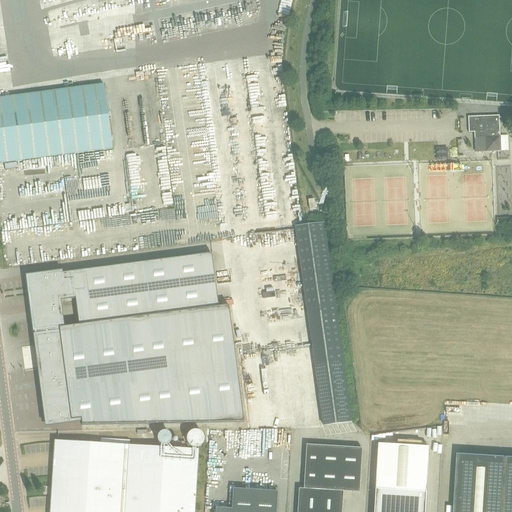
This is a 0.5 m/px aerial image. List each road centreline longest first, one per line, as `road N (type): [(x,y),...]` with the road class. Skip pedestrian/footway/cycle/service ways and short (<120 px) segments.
road 1 (unknown): [(0,278),(209,254),(235,270),(238,298)]
road 2 (unclassified): [(317,196),(302,68),(316,0)]
road 3 (unknown): [(290,511),(295,448),(340,441),(361,452),(356,511)]
road 4 (unclassified): [(19,511),(0,364)]
road 5 (unknown): [(441,511),(450,450),(511,445)]
